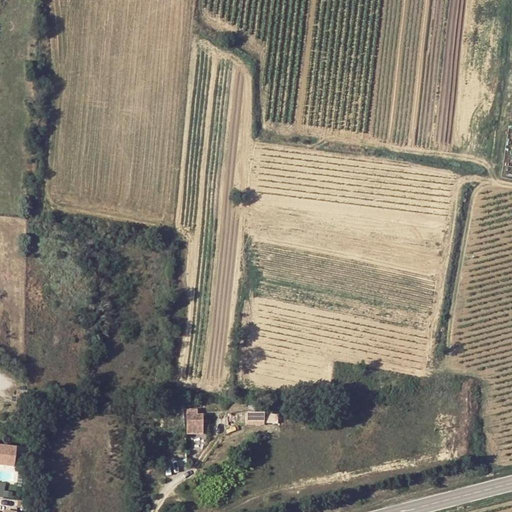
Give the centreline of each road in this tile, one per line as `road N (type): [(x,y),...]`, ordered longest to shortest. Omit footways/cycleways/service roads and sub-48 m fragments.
road 1 (track): [(511,184),(457,185),(432,369),(445,367),(478,189)]
road 2 (track): [(478,189),(493,181),(478,160),(298,130),(313,0)]
road 3 (secondary): [(511,481),(394,511)]
